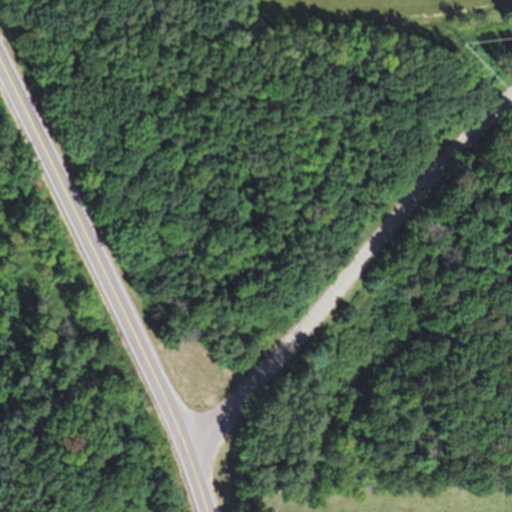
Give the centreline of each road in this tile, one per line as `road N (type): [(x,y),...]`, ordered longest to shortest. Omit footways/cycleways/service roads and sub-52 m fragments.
road 1 (primary): [(209,511),(175,419),(0,59)]
road 2 (residential): [(191,457),(511,99)]
